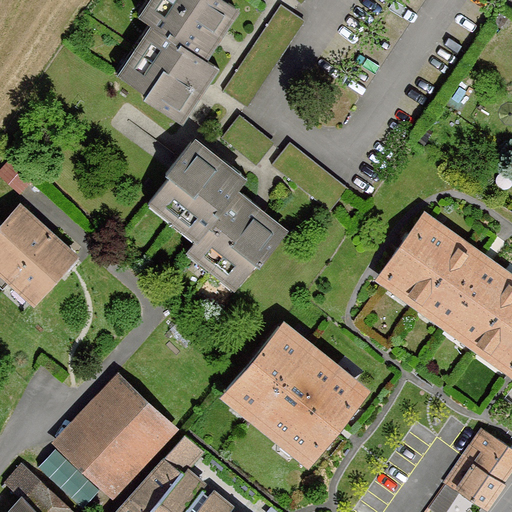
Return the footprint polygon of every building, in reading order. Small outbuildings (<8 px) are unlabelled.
[(160,30),(208,61),(218,46),(212,42),(236,7),(229,2),(225,0),(155,0),(153,4),(157,6),(148,22),(160,30)] [(282,4),(223,91),(246,106),(305,20),(282,4)] [(210,84),(220,69),(208,61),(160,30),(151,44),(146,41),(132,62),(137,65),(127,80),(147,94),(145,98),(178,120),(204,81),(210,84)] [(275,144),(239,116),(223,137),(258,165),(275,144)] [(229,171),(192,143),(167,173),(172,176),(155,196),(169,208),(166,211),(187,227),(191,223),(203,233),(239,189),(248,178),(233,166),(229,171)] [(348,190),(289,144),(272,165),(331,211),(348,190)] [(253,200),(239,189),(203,233),(193,245),(207,256),(203,260),(224,276),(228,272),(241,283),(257,264),(261,267),(285,235),(248,206),(253,200)] [(75,256),(21,207),(0,230),(0,269),(35,300),(75,256)] [(511,279),(487,262),(430,221),(388,277),(511,365),(511,279)] [(280,326),(226,390),(310,457),(335,425),(362,392),(280,326)] [(103,487),(167,418),(130,383),(66,451),(103,487)] [(479,436),(448,483),(484,507),(511,467),(511,447),(484,430),(479,436)] [(185,435),(166,458),(185,474),(204,451),(185,435)] [(231,511),(185,474),(166,458),(116,511),(231,511)] [(25,497),(41,511),(75,511),(24,462),(6,482),(25,497)] [(41,511),(25,497),(11,511),(41,511)]
